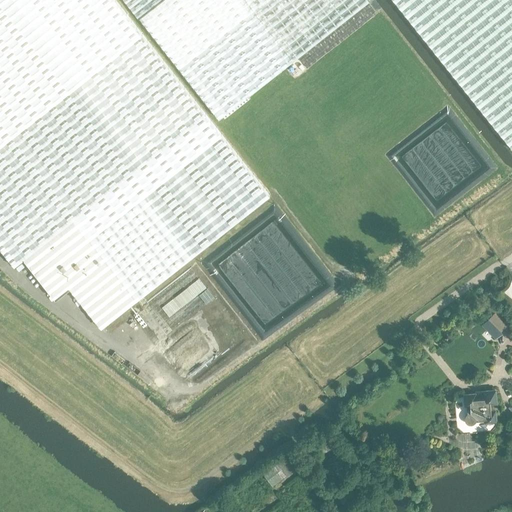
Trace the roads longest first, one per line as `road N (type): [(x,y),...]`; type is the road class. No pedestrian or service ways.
road 1 (track): [(0,363),(170,492),(200,485),(287,423)]
road 2 (unclassified): [(159,391),(16,287),(0,266)]
